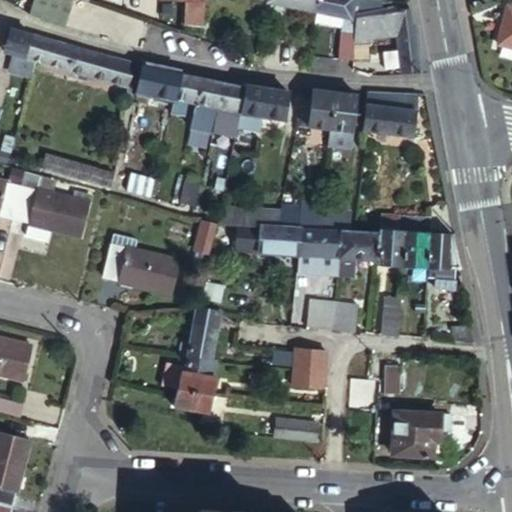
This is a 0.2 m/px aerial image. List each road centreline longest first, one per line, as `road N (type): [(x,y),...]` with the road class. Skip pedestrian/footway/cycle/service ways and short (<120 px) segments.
road 1 (residential): [(5,10),(180,63),(456,87)]
road 2 (residential): [(69,465),(511,499)]
road 3 (tertiary): [(462,124),(511,381)]
road 4 (residential): [(0,303),(81,323),(93,349),(69,465)]
